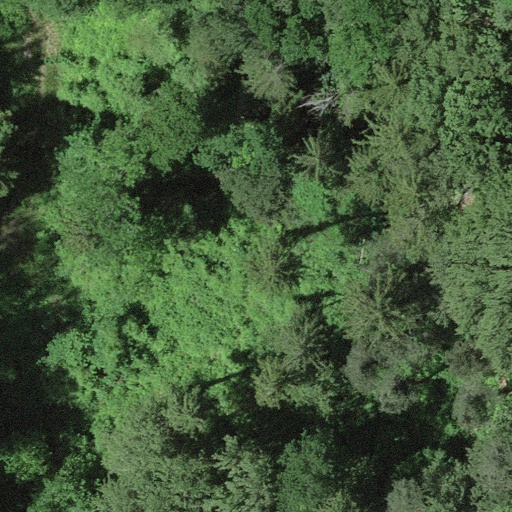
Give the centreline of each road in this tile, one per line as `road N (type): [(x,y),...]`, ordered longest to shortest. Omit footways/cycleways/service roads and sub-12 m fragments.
road 1 (track): [(124,511),(53,350),(17,204)]
road 2 (track): [(33,0),(50,81),(39,157),(17,204),(0,215)]
